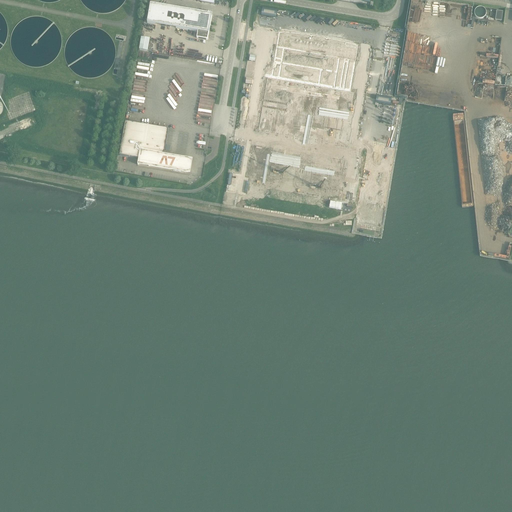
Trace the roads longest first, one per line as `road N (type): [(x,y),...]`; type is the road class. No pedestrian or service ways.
road 1 (unknown): [(229,131),(357,150),(345,199)]
road 2 (unclassified): [(201,159),(214,152),(241,0)]
road 3 (unclassified): [(400,0),(389,18),(280,0)]
